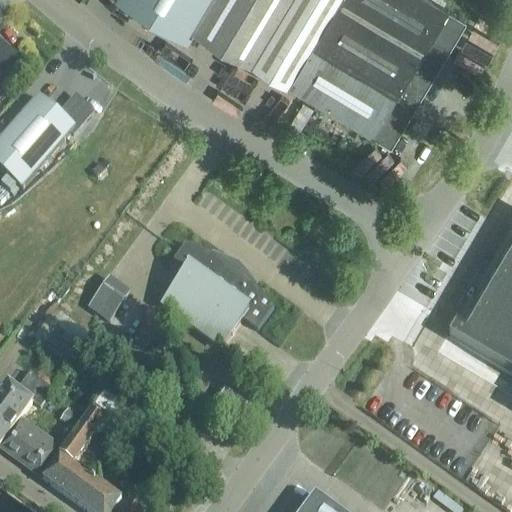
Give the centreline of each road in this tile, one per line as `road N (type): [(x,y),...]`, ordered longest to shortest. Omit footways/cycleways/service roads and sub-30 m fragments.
road 1 (unclassified): [(410,239),(148,81),(54,0)]
road 2 (unclassified): [(224,511),(410,239)]
road 3 (unclassified): [(410,239),(487,144),(511,81)]
